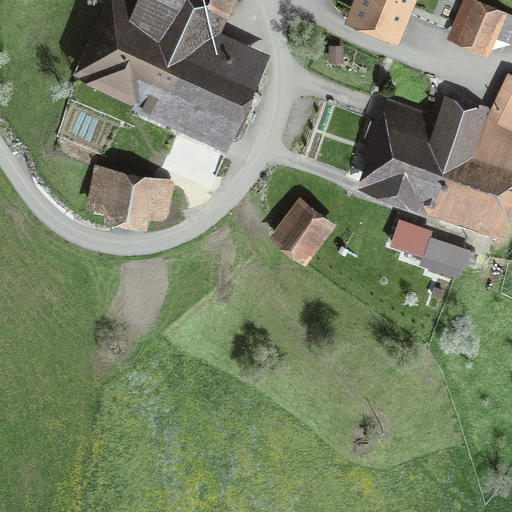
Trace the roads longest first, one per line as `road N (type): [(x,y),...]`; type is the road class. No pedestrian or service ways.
road 1 (unclassified): [(0,151),(45,211),(75,232),(134,244),(199,223),(239,186),(280,104),(281,56),(264,0)]
road 2 (unknown): [(276,40),(451,40),(511,95)]
